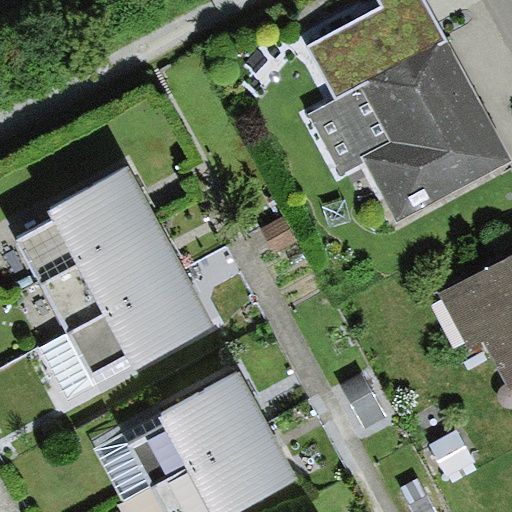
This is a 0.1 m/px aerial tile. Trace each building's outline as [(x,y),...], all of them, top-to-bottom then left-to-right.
[(433,0),(379,0),(313,37),(342,90),(309,108),(342,167),(364,155),(397,215),(511,151),(511,144),(476,79),(433,0)] [(214,310),(127,143),(48,184),(59,205),(20,225),(90,359),(129,339),(135,351),(214,310)] [(511,376),(511,247),(442,284),(471,337),(484,330),(510,378),(511,376)] [(240,353),(161,395),(167,407),(129,428),(174,511),(181,511),(211,496),(215,505),(298,461),(240,353)] [(459,423),(431,440),(451,472),(479,456),(459,423)]
